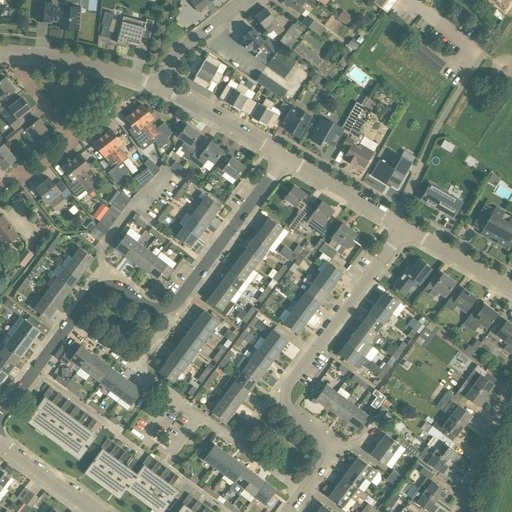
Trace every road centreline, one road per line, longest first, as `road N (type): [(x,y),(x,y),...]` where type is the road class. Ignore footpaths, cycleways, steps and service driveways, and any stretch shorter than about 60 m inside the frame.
road 1 (residential): [(276,389),(405,228)]
road 2 (residential): [(164,310),(284,157)]
road 3 (residential): [(159,87),(6,54)]
road 4 (residential): [(453,511),(511,378)]
road 5 (residential): [(284,157),(159,87)]
road 6 (residential): [(405,228),(284,157)]
road 7 (residential): [(159,87),(173,58),(244,0)]
road 8 (residential): [(301,489),(324,445),(276,389)]
road 9 (residential): [(511,288),(405,228)]
road 10 (unclassified): [(0,416),(72,320)]
